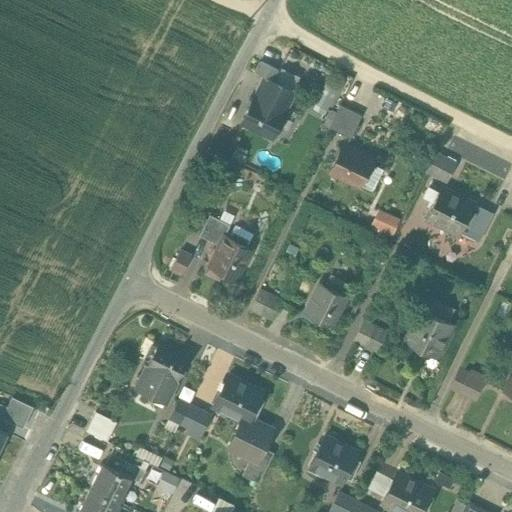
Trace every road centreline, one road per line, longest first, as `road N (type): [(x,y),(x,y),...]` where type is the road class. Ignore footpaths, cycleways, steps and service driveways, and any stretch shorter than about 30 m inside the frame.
road 1 (residential): [(125,283),(511,468)]
road 2 (residential): [(125,283),(272,0)]
road 3 (track): [(511,146),(278,29),(265,12)]
road 4 (residential): [(10,511),(125,283)]
